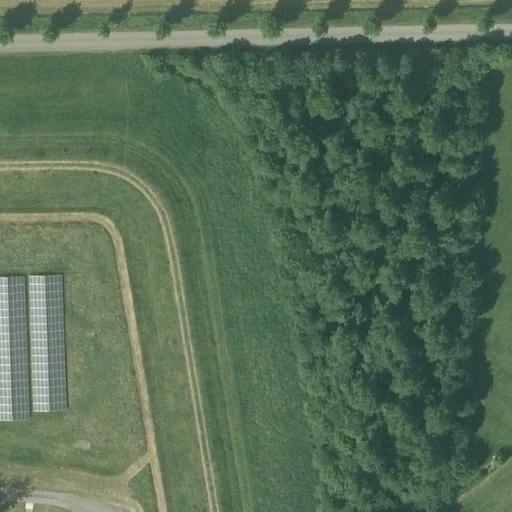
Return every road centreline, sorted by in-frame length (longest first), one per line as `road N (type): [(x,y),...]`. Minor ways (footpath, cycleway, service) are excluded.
road 1 (unclassified): [(0,44),(511,31)]
road 2 (track): [(0,170),(106,169),(135,181),(163,211),(212,511)]
